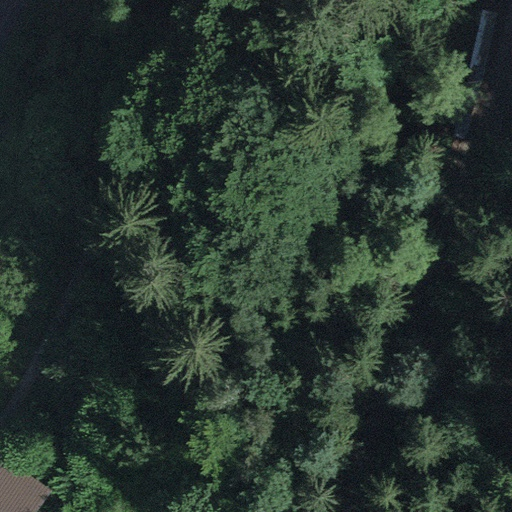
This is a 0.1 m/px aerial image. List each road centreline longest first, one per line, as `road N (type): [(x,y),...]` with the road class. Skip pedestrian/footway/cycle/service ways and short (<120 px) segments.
road 1 (track): [(0,413),(145,180),(291,0)]
road 2 (track): [(358,511),(366,465),(511,56)]
